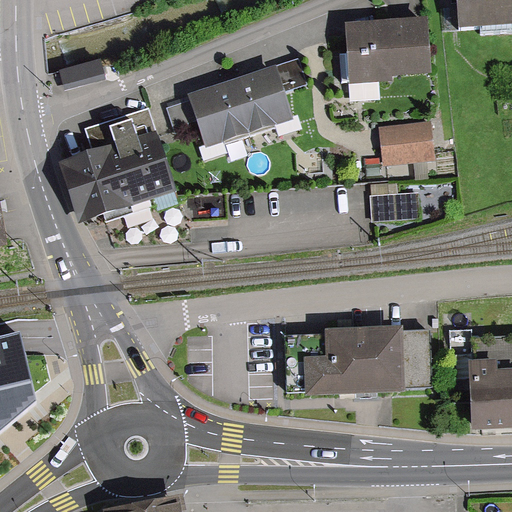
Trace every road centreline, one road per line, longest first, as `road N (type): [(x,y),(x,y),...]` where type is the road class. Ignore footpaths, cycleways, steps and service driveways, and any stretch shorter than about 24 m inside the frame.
road 1 (residential): [(511,276),(100,327)]
road 2 (residential): [(25,120),(347,0)]
road 3 (primary): [(280,463),(511,463)]
road 4 (secondary): [(25,120),(100,327)]
